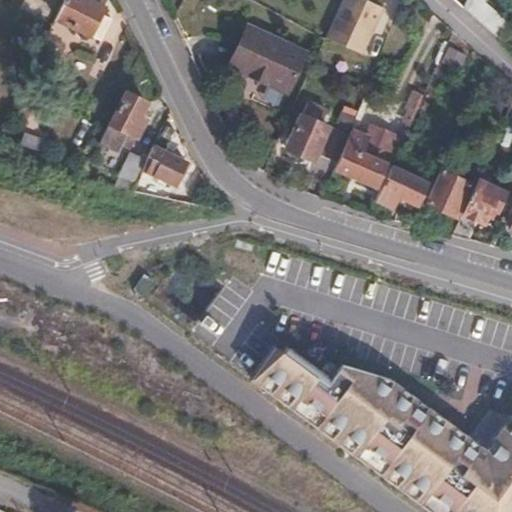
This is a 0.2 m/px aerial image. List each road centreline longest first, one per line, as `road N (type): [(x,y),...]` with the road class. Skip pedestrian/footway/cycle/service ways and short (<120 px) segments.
road 1 (residential): [(138,0),(215,165),(248,197),(511,282)]
road 2 (residential): [(0,257),(95,291),(403,511)]
